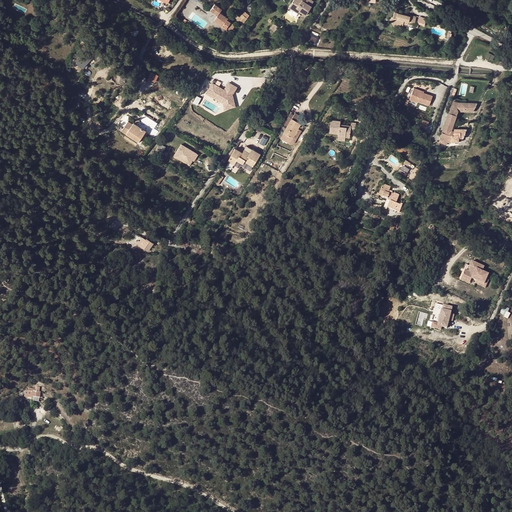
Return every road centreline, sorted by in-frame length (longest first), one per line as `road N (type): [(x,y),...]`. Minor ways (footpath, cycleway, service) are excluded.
road 1 (track): [(234,511),(93,444),(58,437),(0,447)]
road 2 (unknown): [(300,52),(319,80),(310,123),(288,162)]
